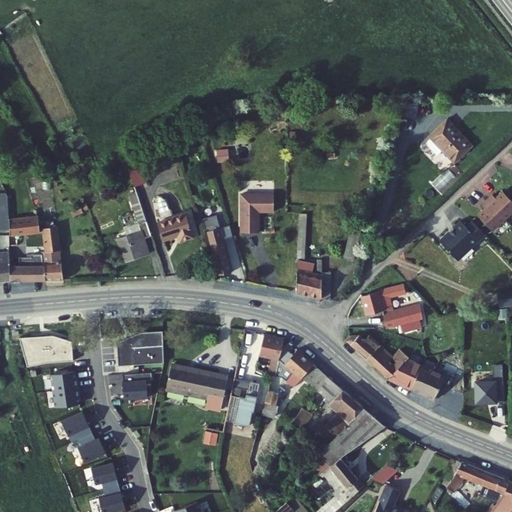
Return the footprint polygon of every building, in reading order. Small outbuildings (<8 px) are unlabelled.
[(415,99),(400,94),(397,110),(413,114),(415,99)] [(446,116),(426,134),(427,135),(423,140),(434,152),(439,148),(452,161),(472,143),(446,116)] [(136,146),(124,152),(134,182),(146,178),(136,146)] [(230,148),(216,149),(217,159),(230,158),(230,148)] [(486,197),(504,216),(511,208),(511,199),(502,189),(495,196),(491,192),(486,197)] [(150,235),(135,191),(127,193),(138,230),(117,238),(125,260),(148,252),(143,237),(150,235)] [(241,192),(241,231),(258,231),(258,211),(274,210),(274,193),(241,192)] [(8,216),(7,194),(0,193),(0,231),(8,231),(8,216)] [(477,213),(492,228),(504,216),(486,197),(481,202),(484,206),(477,213)] [(81,202),(70,205),(72,213),(82,211),(82,210),(88,208),(87,202),(81,203),(81,202)] [(38,214),(8,216),(8,231),(9,247),(14,247),(14,244),(17,243),(16,232),(39,230),(38,214)] [(187,217),(159,225),(164,242),(179,237),(180,243),(193,239),(187,217)] [(484,232),(472,218),(466,224),(459,218),(453,224),(453,226),(439,239),(457,258),(484,232)] [(43,225),(46,248),(48,248),(60,247),(58,224),(43,225)] [(229,224),(218,226),(221,238),(232,234),(229,224)] [(364,226),(354,224),(345,256),(356,259),(364,226)] [(210,241),(218,273),(229,270),(221,238),(218,226),(207,229),(210,241)] [(63,277),(60,247),(48,248),(49,259),(46,259),(47,272),(46,272),(46,278),(63,277)] [(18,260),(9,261),(9,278),(46,278),(46,272),(47,272),(46,259),(49,259),(48,248),(46,248),(42,250),(36,254),(36,257),(18,258),(18,260)] [(0,250),(0,279),(9,278),(9,261),(9,250),(0,250)] [(321,263),(295,263),(295,290),(320,295),(320,270),(321,263)] [(329,270),(320,270),(320,295),(329,296),(329,270)] [(360,291),(364,311),(382,307),(384,306),(391,304),(388,293),(403,289),(401,280),(360,291)] [(511,287),(501,287),(501,300),(511,299),(511,287)] [(384,306),(382,307),(385,320),(422,311),(419,298),(391,304),(384,306)] [(161,362),(161,330),(141,331),(141,340),(116,341),(118,365),(161,362)] [(141,340),(141,331),(131,335),(116,341),(141,340)] [(283,336),(264,332),(259,353),(258,352),(257,356),(260,357),(261,353),(272,356),(269,371),(275,373),(281,348),(284,337),(283,336)] [(45,361),(72,359),(71,339),(49,333),(18,335),(26,364),(45,361)] [(368,333),(346,333),(344,337),(387,376),(406,355),(409,353),(400,346),(392,355),(389,358),(382,351),(385,348),(368,333)] [(404,342),(400,346),(409,353),(412,349),(404,342)] [(290,354),(281,348),(275,373),(282,374),(283,368),(293,377),(297,373),(314,388),(326,373),(296,347),(290,354)] [(385,348),(382,351),(389,358),(392,355),(385,348)] [(444,371),(406,355),(387,376),(431,396),(444,371)] [(222,381),(224,375),(171,364),(165,388),(200,395),(203,377),(222,381)] [(52,389),(78,385),(77,378),(76,378),(75,369),(50,372),(52,389)] [(123,397),(147,396),(146,379),(152,378),(151,370),(123,372),(123,380),(122,380),(123,397)] [(363,406),(326,373),(314,388),(346,417),(338,424),(334,420),(326,428),(333,435),(363,406)] [(220,408),(227,375),(224,375),(222,381),(203,377),(200,395),(207,397),(205,405),(220,408)] [(493,375),(474,376),(475,396),(494,395),(494,396),(502,396),(502,378),(493,379),(493,375)] [(248,388),(250,381),(234,377),(231,394),(245,397),(247,388),(248,388)] [(259,382),(250,381),(248,388),(247,388),(245,397),(231,394),(225,420),(249,424),(252,411),(253,411),(259,382)] [(279,386),(268,383),(264,403),(268,404),(266,409),(273,410),(279,386)] [(52,389),(55,405),(79,402),(78,392),(79,392),(78,385),(52,389)] [(383,425),(364,407),(333,435),(316,450),(329,465),(342,455),(383,425)] [(295,421),(307,424),(311,412),(299,408),(295,421)] [(92,430),(82,409),(61,419),(71,440),(78,437),(92,430)] [(77,445),(84,460),(105,450),(98,435),(95,437),(92,430),(78,437),(81,444),(77,445)] [(217,445),(218,432),(204,431),(203,444),(217,445)] [(256,475),(278,441),(270,435),(252,463),(256,475)] [(364,481),(342,455),(329,465),(323,470),(337,486),(340,483),(343,480),(353,491),(364,481)] [(462,458),(455,455),(439,481),(446,485),(462,458)] [(491,470),(462,458),(446,485),(454,489),(465,475),(485,483),(491,470)] [(118,483),(112,459),(90,465),(95,482),(101,480),(103,487),(118,483)] [(388,463),(373,476),(381,485),(396,471),(388,463)] [(510,478),(491,470),(485,483),(483,488),(501,496),(505,491),(510,478)] [(511,511),(511,478),(510,478),(505,491),(501,496),(493,506),(488,511),(511,511)] [(343,480),(340,483),(346,490),(350,494),(353,491),(343,480)] [(125,505),(118,483),(103,487),(105,494),(98,496),(102,511),(125,505)] [(410,511),(411,511),(400,506),(399,508),(392,505),(399,489),(387,483),(372,511),(410,511)] [(346,490),(328,506),(332,510),(350,494),(346,490)] [(201,511),(197,499),(173,508),(175,511),(201,511)] [(291,511),(293,510),(286,502),(273,511),(291,511)]
